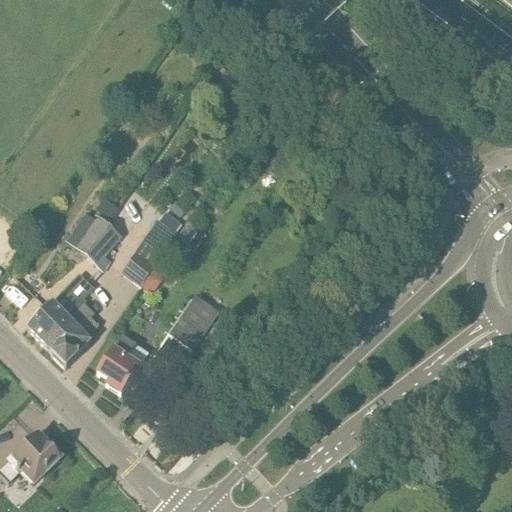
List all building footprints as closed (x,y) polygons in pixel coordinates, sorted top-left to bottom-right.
[(103,275),(110,265),(103,259),(120,240),(106,227),(119,212),(104,202),(96,215),(100,217),(75,251),(95,268),(103,275)] [(180,221),(184,215),(172,206),(167,212),(180,221)] [(182,227),(165,215),(159,225),(157,224),(121,278),(141,292),(178,239),(175,237),(182,227)] [(187,264),(204,241),(186,229),(170,252),(187,264)] [(82,280),(28,333),(43,349),(85,308),(81,305),(94,293),(82,280)] [(192,356),(219,317),(195,299),(167,338),(192,356)] [(85,308),(43,349),(52,358),(51,359),(65,373),(79,359),(78,358),(91,345),(80,334),(91,322),(83,314),(87,311),(85,308)] [(134,347),(123,339),(97,377),(109,385),(106,389),(121,399),(140,371),(125,361),(134,347)] [(187,415),(175,403),(164,414),(176,426),(187,415)] [(33,489),(60,463),(37,438),(0,473),(0,475),(9,485),(20,475),(33,489)]
